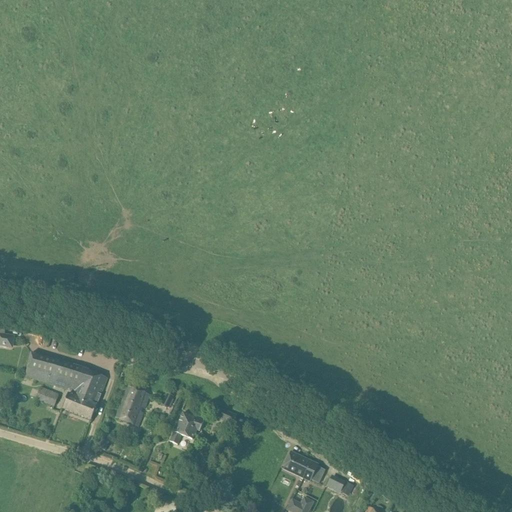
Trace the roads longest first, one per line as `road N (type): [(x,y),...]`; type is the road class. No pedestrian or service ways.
road 1 (unclassified): [(452,511),(290,406),(223,374),(120,334),(0,304)]
road 2 (unclassified): [(211,511),(124,469),(0,433)]
